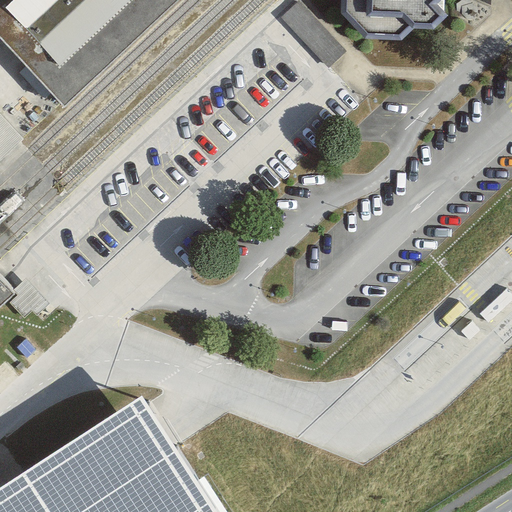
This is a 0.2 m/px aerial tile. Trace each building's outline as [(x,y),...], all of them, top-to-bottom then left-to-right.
[(0,0),(0,35),(66,105),(177,0),(0,0)] [(362,62),(402,59),(456,18),(456,0),(326,0),(331,32),(362,62)] [(0,162),(20,143),(0,122),(0,162)] [(0,298),(13,286),(0,272),(0,298)] [(227,511),(164,412),(3,511),(227,511)]
